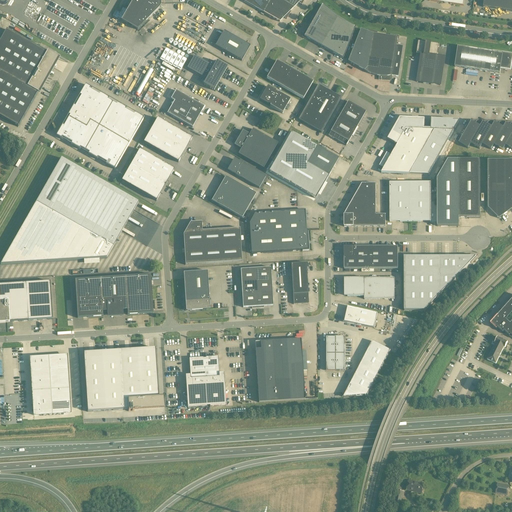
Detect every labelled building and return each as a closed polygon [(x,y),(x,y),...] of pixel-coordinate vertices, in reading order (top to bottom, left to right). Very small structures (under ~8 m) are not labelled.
[(160,2),(160,1),(158,0),(132,0),(121,21),(138,30),(159,8),(160,8),(160,7),(160,6),(161,5),(161,4),(160,3),(160,2)] [(244,0),(243,2),(263,13),(270,0),(244,0)] [(270,0),(263,13),(279,22),(280,22),(283,18),(286,19),(290,12),(298,3),(301,5),(304,0),(270,0)] [(511,11),(511,0),(484,0),(483,7),(511,11)] [(336,55),(343,59),(355,27),(352,26),(351,25),(349,24),(346,23),(345,22),(342,20),(339,18),(337,17),(335,16),(333,14),(330,12),(328,10),(326,9),(323,6),(322,5),(304,36),(310,40),(336,55)] [(112,15),(120,20),(123,15),(115,10),(112,15)] [(191,27),(184,39),(193,44),(198,35),(200,32),(191,27)] [(359,33),(348,62),(366,72),(371,74),(376,76),(381,77),(380,80),(389,81),(390,81),(391,76),(398,77),(403,46),(396,45),(396,40),(397,40),(398,36),(390,35),(390,37),(377,35),(377,32),(372,31),(367,30),(367,32),(365,31),(360,29),(359,33)] [(6,30),(0,40),(0,116),(18,127),(48,73),(39,68),(47,54),(52,56),(6,30)] [(242,61),(250,46),(224,31),(215,46),(242,61)] [(417,82),(440,86),(445,58),(437,57),(439,44),(418,41),(416,54),(421,54),(421,56),(417,82)] [(510,70),(511,57),(511,55),(456,47),(455,52),(457,52),(455,67),(499,74),(500,68),(505,69),(505,70),(510,70)] [(206,68),(209,64),(194,56),(187,69),(202,77),(204,73),(208,75),(203,85),(214,91),(227,68),(216,61),(211,71),(206,68)] [(291,68),(291,69),(278,62),(276,61),(266,78),(303,99),(313,82),(299,74),(299,72),(291,68)] [(129,78),(134,67),(131,65),(126,76),(129,78)] [(114,170),(144,118),(135,113),(134,115),(126,110),(126,108),(117,103),(116,105),(108,100),(109,98),(100,93),(99,95),(90,89),(90,88),(92,89),(92,88),(85,85),(79,96),(80,95),(81,96),(75,107),(74,106),(74,105),(68,116),(68,115),(70,116),(64,127),(62,126),(63,125),(62,125),(56,136),(62,140),(63,139),(61,139),(62,138),(71,143),(70,144),(80,150),(81,148),(89,153),(88,154),(97,160),(98,158),(106,163),(105,164),(114,170)] [(321,133),(341,98),(330,92),(318,85),(313,94),(298,120),(321,133)] [(275,91),(267,87),(259,101),(267,105),(268,104),(270,106),(269,107),(282,114),(290,100),(277,93),(275,92),(275,91)] [(204,107),(176,91),(171,99),(174,101),(167,113),(192,128),(204,107)] [(142,101),(145,102),(146,101),(148,102),(151,97),(146,94),(142,101)] [(330,132),(348,142),(346,146),(352,136),(353,137),(353,136),(353,137),(355,133),(355,132),(356,131),(358,128),(358,127),(357,127),(365,112),(347,102),(330,132)] [(406,119),(400,119),(397,124),(396,124),(387,140),(397,145),(381,173),(409,174),(434,130),(431,130),(424,130),(425,119),(406,118),(406,119)] [(180,159),(190,142),(192,138),(157,119),(143,143),(178,163),(180,159)] [(434,130),(409,174),(429,175),(454,131),(453,131),(453,130),(454,130),(458,123),(459,122),(454,121),(454,120),(431,119),(431,120),(431,130),(434,130)] [(468,149),(470,144),(483,122),(484,122),(482,122),(477,122),(475,124),(472,122),(472,121),(470,121),(470,122),(471,122),(458,143),(468,149)] [(482,145),(495,123),(495,122),(493,122),(488,122),(487,125),(483,122),(470,144),(479,149),(482,145)] [(491,150),(494,145),(506,123),(507,123),(505,123),(500,123),(498,125),(495,123),(482,145),(491,150)] [(503,150),(505,146),(511,134),(511,123),(510,126),(506,123),(494,145),(503,150)] [(252,129),(249,135),(242,131),(234,145),(241,149),(238,155),(263,169),(277,144),(252,129)] [(291,133),(269,172),(315,199),(338,159),(291,133)] [(160,194),(161,194),(170,177),(174,170),(146,154),(139,150),(121,181),(156,201),(160,194)] [(61,158),(36,203),(0,265),(106,258),(138,203),(61,158)] [(265,177),(235,160),(228,171),(259,189),(265,177)] [(480,213),(480,160),(448,160),(437,179),(437,227),(459,227),(459,218),(467,218),(467,217),(480,217),(480,213)] [(488,208),(499,219),(511,209),(511,160),(488,160),(488,208)] [(256,194),(225,177),(211,201),(242,218),(256,194)] [(421,217),(430,217),(430,222),(431,222),(431,183),(390,183),(390,222),(391,222),(391,217),(400,217),(400,222),(421,222),(421,217)] [(344,227),(353,227),(385,227),(385,215),(376,215),(376,184),(362,184),(362,191),(357,192),(358,199),(353,199),(353,207),(349,207),(349,215),(344,215),(344,227)] [(249,224),(251,254),(302,251),(302,252),(302,251),(308,250),(308,244),(307,241),(308,241),(307,241),(307,232),(308,232),(308,231),(307,232),(307,231),(307,230),(306,230),(305,220),(306,220),(305,220),(305,217),(305,216),(305,214),(304,211),(295,211),(295,210),(294,210),(294,211),(254,214),(249,224)] [(239,229),(202,231),(201,222),(190,223),(190,226),(188,226),(183,235),(185,265),(242,262),(239,229)] [(344,269),(373,269),(373,247),(354,247),(344,247),(344,257),(344,269)] [(373,247),(373,269),(398,269),(398,247),(383,247),(373,247)] [(476,256),(404,257),(404,310),(424,310),(476,256)] [(292,295),(293,295),(293,305),(308,304),(308,294),(306,263),(291,264),(292,295)] [(263,306),(273,306),(270,268),(240,270),(243,308),(252,307),(252,309),(264,308),(263,306)] [(210,310),(207,271),(183,273),(184,279),(185,302),(186,302),(186,303),(184,302),(183,306),(186,306),(186,309),(189,309),(189,311),(206,310),(210,310)] [(107,317),(123,316),(122,311),(127,310),(127,315),(150,314),(150,313),(151,313),(153,311),(151,286),(150,275),(75,280),(77,318),(103,317),(103,316),(102,312),(107,312),(107,317)] [(344,296),(347,296),(347,297),(364,297),(364,300),(394,299),(394,278),(344,278),(344,296)] [(0,323),(9,323),(9,322),(52,319),(50,282),(0,285),(0,323)] [(511,299),(490,324),(496,329),(497,328),(503,333),(504,331),(509,336),(510,335),(511,336),(511,337),(511,299)] [(348,307),(344,322),(374,328),(377,313),(348,307)] [(335,338),(326,338),(326,363),(326,371),(336,371),(345,371),(345,351),(345,345),(345,337),(335,337),(335,338)] [(494,343),(495,343),(487,360),(496,364),(504,347),(505,348),(507,342),(497,337),(494,343)] [(258,403),(304,400),(301,340),(260,342),(261,349),(255,350),(258,403)] [(351,382),(344,397),(367,395),(390,351),(371,342),(359,367),(351,382)] [(164,409),(163,397),(158,398),(155,349),(150,349),(150,350),(145,350),(145,349),(130,350),(130,351),(125,351),(114,351),(114,352),(110,352),(109,352),(94,353),(89,353),(84,353),(87,412),(93,412),(113,411),(128,410),(128,412),(130,411),(132,410),(132,411),(134,411),(164,409)] [(31,364),(30,364),(33,412),(34,412),(34,416),(41,415),(41,416),(63,415),(63,414),(70,413),(70,410),(71,410),(67,362),(66,356),(60,356),(37,357),(37,358),(30,358),(31,364)] [(189,359),(190,375),(185,375),(187,409),(207,407),(207,406),(209,406),(210,407),(222,406),(226,406),(224,373),(219,373),(218,357),(206,358),(204,358),(203,358),(189,359)] [(409,480),(406,490),(421,494),(424,484),(409,480)] [(499,484),(497,494),(508,497),(510,487),(499,484)] [(393,503),(402,504),(404,492),(396,490),(393,503)]
